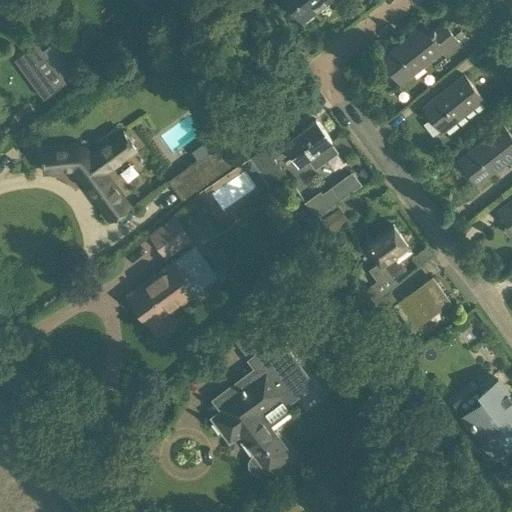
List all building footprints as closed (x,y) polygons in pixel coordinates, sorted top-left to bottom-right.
[(165,0),(156,7),(163,16),(171,9),(165,0)] [(295,0),(290,4),(303,21),(329,0),(295,0)] [(487,35),(496,28),(489,20),(481,26),(487,35)] [(444,22),(432,31),(425,23),(381,59),(400,82),(443,49),(446,52),(459,42),(444,22)] [(511,38),(511,31),(508,27),(489,42),(496,51),(511,38)] [(306,52),(319,41),(309,30),(296,40),(306,52)] [(37,43),(17,58),(46,96),(66,81),(37,43)] [(423,107),(443,131),(483,98),(464,74),(423,107)] [(286,126),(263,143),(278,163),(292,153),(300,164),(315,153),(322,164),(338,152),(331,142),(332,141),(316,119),(293,136),(286,126)] [(511,135),(503,125),(460,159),(479,183),(511,157),(511,135)] [(130,205),(107,173),(138,149),(122,127),(90,151),(87,148),(82,145),(77,144),(73,145),(41,148),(44,171),(74,168),(110,219),(130,205)] [(218,144),(169,180),(182,200),(239,160),(236,155),(229,160),(218,144)] [(326,203),(318,192),(308,200),(316,211),(326,203)] [(511,199),(499,210),(511,226),(511,199)] [(327,233),(347,220),(339,209),(320,223),(327,233)] [(152,234),(166,254),(189,238),(175,217),(152,234)] [(368,242),(380,259),(368,269),(376,280),(365,289),(374,302),(399,281),(396,278),(409,268),(402,257),(412,250),(409,246),(410,246),(393,223),(368,242)] [(427,246),(413,257),(418,264),(432,253),(427,246)] [(173,262),(129,293),(157,332),(172,322),(165,312),(194,291),(193,290),(215,273),(196,247),(174,263),(173,262)] [(413,327),(449,301),(433,278),(419,287),(420,288),(397,305),(413,327)] [(390,292),(374,303),(381,313),(396,302),(390,292)] [(258,371),(216,402),(224,413),(214,420),(227,437),(231,433),(237,441),(242,437),(257,458),(253,461),(251,466),(251,471),(255,475),(260,477),(265,476),(269,473),(271,475),(276,471),(277,473),(285,467),(284,465),(294,459),(262,416),(287,398),(292,405),(316,387),(282,342),(295,332),(291,326),(307,314),(297,301),(239,344),(258,371)] [(511,416),(511,396),(498,378),(481,391),(485,397),(464,413),(496,455),(511,442),(511,427),(506,421),(511,416)] [(272,508),(275,511),(335,511),(329,503),(355,482),(333,454),(306,475),(309,479),(272,508)] [(488,511),(511,511),(500,498),(486,508),(488,511)]
